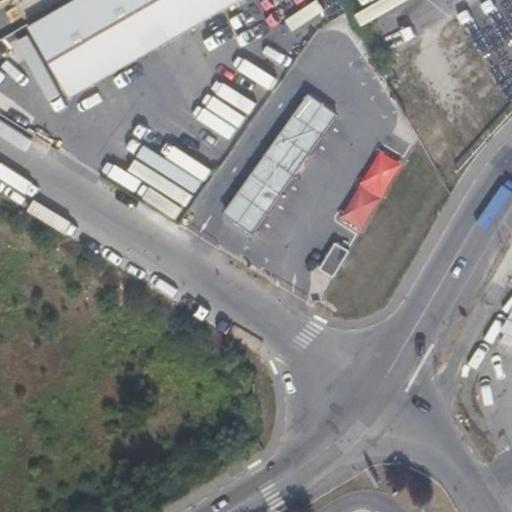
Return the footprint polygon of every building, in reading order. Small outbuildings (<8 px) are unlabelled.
[(0,0),(0,9),(15,0),(0,0)] [(244,0),(76,0),(29,28),(71,100),(244,0)] [(311,98),(237,206),(261,222),(336,115),(311,98)] [(373,146),(345,221),(369,230),(397,155),(373,146)] [(321,266),(336,273),(347,246),(332,240),(321,266)] [(511,319),(498,342),(511,349),(511,319)]
